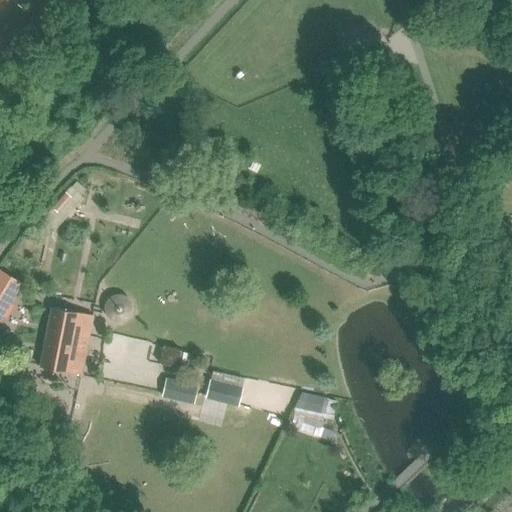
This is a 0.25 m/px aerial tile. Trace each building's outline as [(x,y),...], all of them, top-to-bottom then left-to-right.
[(57,213),(71,197),(66,192),(52,208),(57,213)] [(0,270),(0,315),(20,283),(0,270)] [(81,374),(87,344),(84,344),(89,316),(92,316),(93,315),(51,307),(40,367),(81,374)] [(176,367),(180,349),(163,346),(159,363),(176,367)] [(225,401),(229,386),(210,381),(206,396),(225,401)] [(194,402),(197,386),(178,382),(174,398),(194,402)]
